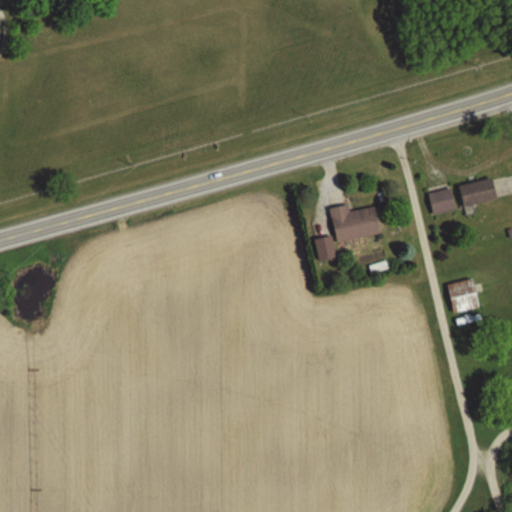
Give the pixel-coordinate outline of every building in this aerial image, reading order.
[(463,206),(496,199),(491,178),(459,185),(463,206)] [(428,193),(432,215),(455,210),(451,188),(428,193)] [(380,234),(375,207),(348,212),(347,204),(330,207),(336,242),(380,234)] [(318,260),(335,257),(330,236),(314,240),(318,260)] [(446,285),(454,313),(479,307),(471,279),(446,285)]
